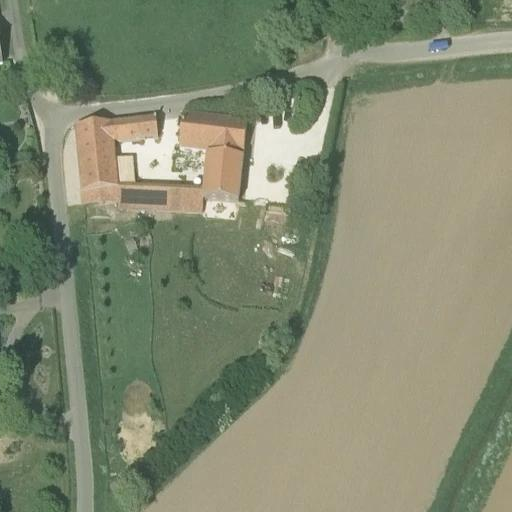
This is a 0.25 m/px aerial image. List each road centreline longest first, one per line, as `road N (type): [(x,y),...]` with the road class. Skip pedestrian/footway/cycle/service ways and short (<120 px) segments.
road 1 (unclassified): [(85,511),(53,131),(63,117),(223,96),(325,67),(348,46)]
road 2 (unclassified): [(511,43),(377,55),(348,46)]
